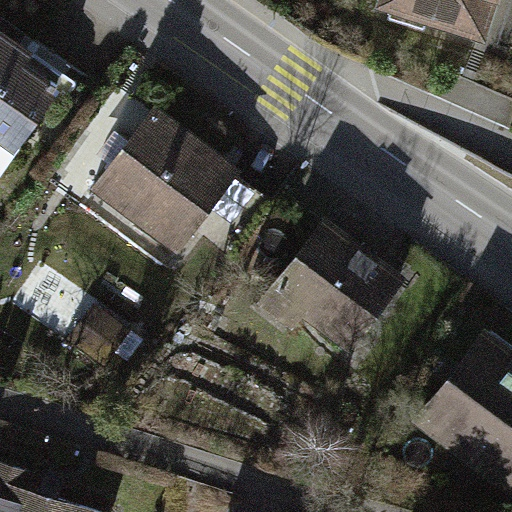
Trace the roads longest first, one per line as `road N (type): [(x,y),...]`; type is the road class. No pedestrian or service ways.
road 1 (secondary): [(511,237),(305,96)]
road 2 (residential): [(511,151),(375,85),(305,96)]
road 3 (secondary): [(305,96),(169,0)]
